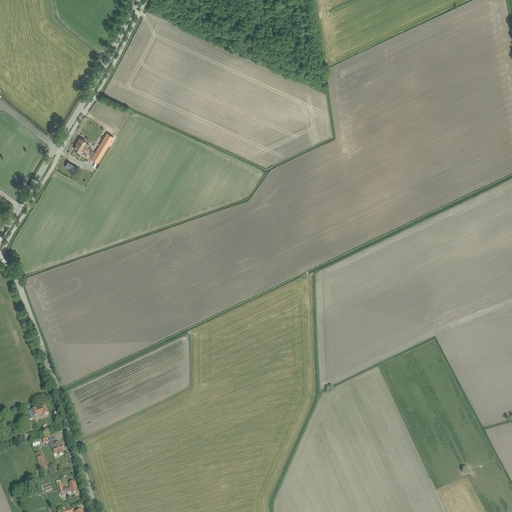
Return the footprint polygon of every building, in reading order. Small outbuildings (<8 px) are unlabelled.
[(94,155),(91,159),(93,160),(98,163),(114,137),(107,133),(97,150),(94,155)] [(77,145),(74,149),(79,151),(80,152),(81,149),(88,154),(90,150),(91,149),(84,145),(86,141),(84,140),(80,138),(77,142),(76,145),(77,145)] [(66,162),(64,167),(76,172),(78,167),(66,162)] [(31,411),(28,412),(30,418),(34,417),(39,415),(38,415),(42,413),(43,415),(48,413),(46,406),(41,408),(37,410),(36,408),(31,410),(31,411)] [(24,421),(26,424),(24,425),(26,428),(27,427),(29,433),(34,431),(29,420),(24,421)] [(41,438),(44,444),(55,440),(53,433),(41,438)] [(55,445),(56,448),(53,449),(55,454),(58,453),(59,456),(64,454),(62,451),(63,450),(62,447),(61,447),(59,443),(57,444),(56,442),(53,443),(54,445),(55,445)] [(46,466),(43,456),(37,458),(41,468),(46,466)] [(63,489),(61,483),(57,484),(59,495),(64,493),(71,491),(72,494),(77,492),(75,486),(76,486),(75,482),(69,483),(70,487),(63,489)]
